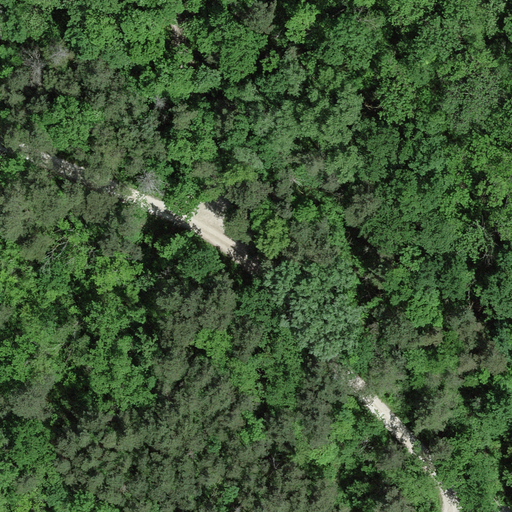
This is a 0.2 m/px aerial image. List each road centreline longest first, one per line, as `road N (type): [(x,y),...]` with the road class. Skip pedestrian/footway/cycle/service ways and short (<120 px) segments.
road 1 (track): [(179,0),(222,232),(475,511)]
road 2 (track): [(0,143),(222,232)]
